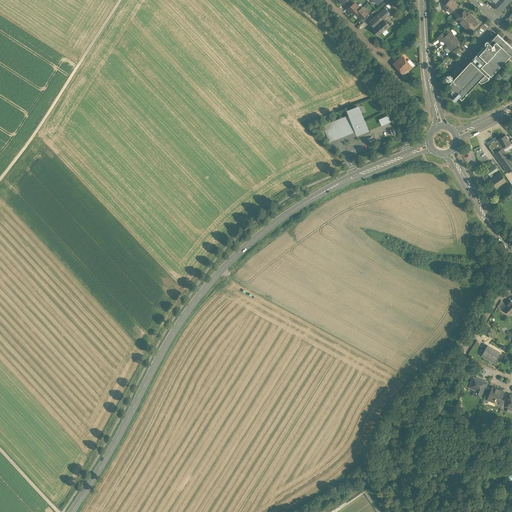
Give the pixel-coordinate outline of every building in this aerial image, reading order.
[(369,21),(375,29),(385,21),(392,15),(388,11),(396,5),(392,0),(384,7),(384,8),(369,21)] [(441,0),(437,4),(434,8),(438,12),(442,8),(449,0),(441,0)] [(453,2),(450,0),(449,0),(442,8),(445,12),(448,9),(451,12),(450,13),(451,13),(456,7),(458,5),(454,2),(453,2)] [(498,0),(494,4),(493,5),(500,11),(510,0),(498,0)] [(348,6),(346,8),(348,11),(354,4),(352,2),(348,6)] [(354,4),(348,11),(353,16),(355,14),(360,20),(362,18),(367,14),(368,12),(363,7),(361,9),(356,3),(354,4)] [(456,7),(451,13),(454,16),(457,14),(460,10),(456,7)] [(467,13),(466,13),(464,11),(459,16),(457,19),(456,20),(457,20),(457,19),(460,21),(459,22),(466,29),(475,20),(469,15),(470,15),(469,15),(467,13)] [(375,29),(374,30),(380,36),(390,26),(388,25),(390,23),(388,21),(386,22),(385,21),(375,29)] [(466,30),(465,30),(461,34),(467,39),(471,35),(465,30),(466,30)] [(453,37),(450,33),(445,37),(442,40),(451,50),(459,43),(453,37)] [(511,48),(497,35),(489,43),(488,42),(487,42),(486,42),(485,43),(485,44),(485,45),(474,58),(474,59),(473,60),(471,62),(471,61),(453,81),(449,85),(450,89),(452,91),(451,92),(452,94),(452,96),(453,98),(454,100),(455,101),(459,98),(460,98),(462,100),(466,95),(467,94),(479,82),(481,83),(482,83),(484,82),(487,81),(489,79),(488,78),(490,76),(491,77),(508,58),(511,61),(511,60),(511,48)] [(397,61),(394,64),(404,74),(407,72),(412,67),(402,56),(397,61)] [(366,126),(358,107),(348,111),(350,115),(356,130),(358,135),(368,130),(366,126)] [(350,115),(324,126),(326,131),(323,132),(327,142),(356,130),(350,115)] [(390,115),(380,119),(383,125),(393,122),(390,115)] [(510,143),(505,135),(498,140),(502,148),(510,143)] [(498,140),(489,146),(494,154),(502,148),(498,140)] [(494,154),(508,173),(511,169),(511,161),(502,148),(494,154)] [(494,165),(491,167),(492,168),(486,172),(489,176),(497,170),(494,165)] [(500,174),(494,179),(493,177),(490,180),(496,188),(505,181),(500,174)] [(501,301),(497,307),(500,310),(502,308),(503,309),(506,306),(505,305),(501,301)] [(505,305),(506,306),(503,309),(510,316),(511,313),(511,302),(511,301),(508,304),(507,303),(505,305)] [(499,354),(487,346),(484,351),(481,356),(485,359),(486,358),(493,362),(495,358),(496,359),(499,354)] [(487,383),(473,377),(469,387),(476,390),(474,396),(480,398),(485,387),(487,383)] [(504,392),(492,387),(490,392),(490,393),(489,397),(487,401),(488,401),(499,405),(501,401),(504,392)] [(507,400),(505,399),(503,402),(502,406),(507,409),(508,406),(510,401),(507,400)]
